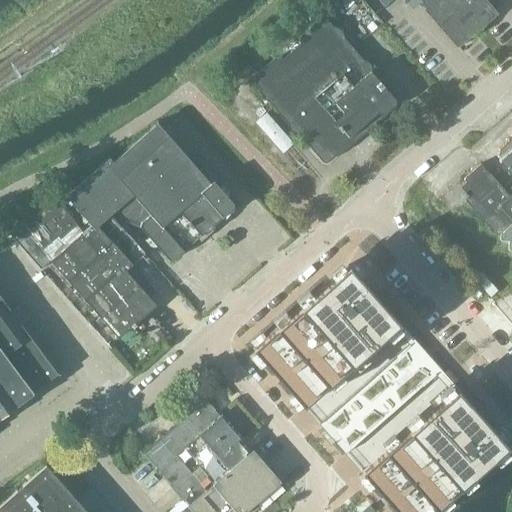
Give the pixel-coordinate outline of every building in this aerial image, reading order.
[(486,0),(376,0),(383,7),(390,0),(402,0),(411,9),(420,2),(459,47),(474,34),(474,35),(482,27),(498,14),(488,2),(486,0)] [(384,114),(386,113),(391,108),(393,107),(394,104),(394,102),(394,100),(394,99),(393,98),(389,93),(387,94),(382,88),(383,87),(337,33),(329,23),(328,21),(326,20),(323,19),(321,19),(320,20),(301,36),(300,38),(299,39),(299,41),(300,45),(282,59),(280,58),(279,58),(277,58),(275,59),(274,59),(256,74),(255,76),(254,79),(254,81),(255,83),(257,86),(319,158),(321,160),(323,161),(324,162),(326,162),(328,161),(330,161),(336,156),(337,154),(338,152),(338,150),(338,148),(337,146),(377,112),(379,114),(380,114),(381,114),(383,114),(384,114)] [(93,230),(99,225),(110,216),(120,227),(130,218),(141,223),(140,225),(140,226),(140,227),(141,229),(148,237),(144,240),(147,244),(150,246),(151,246),(153,246),(154,246),(156,246),(167,258),(168,259),(169,260),(171,260),(172,260),(173,260),(174,259),(177,258),(197,240),(198,238),(198,237),(199,236),(199,235),(199,233),(198,232),(207,224),(219,213),(220,214),(222,215),(223,215),(225,215),(226,214),(230,210),(232,208),(232,207),(232,206),(232,204),(232,202),(231,201),(227,197),(228,195),(228,192),(228,190),(227,189),(223,185),(220,188),(213,180),(209,183),(205,179),(157,124),(112,163),(109,159),(65,197),(93,230)] [(511,176),(487,148),(439,191),(508,271),(511,268),(511,176)] [(55,198),(9,232),(41,269),(51,261),(119,339),(157,306),(126,271),(133,265),(144,255),(120,227),(110,216),(99,225),(93,230),(65,197),(61,194),(55,198)] [(331,280),(253,349),(262,359),(267,365),(276,374),(281,380),(304,406),(306,405),(374,344),(399,322),(376,296),(371,291),(361,279),(348,265),(331,280)] [(0,415),(34,391),(47,382),(51,378),(57,374),(58,373),(21,323),(28,318),(23,312),(19,305),(11,311),(0,295),(0,415)] [(414,335),(395,352),(422,382),(440,366),(414,335)] [(455,382),(360,467),(401,511),(424,511),(506,439),(455,382)] [(147,459),(188,506),(253,450),(247,443),(222,414),(220,416),(209,403),(199,402),(147,447),(147,459)] [(188,506),(180,511),(243,511),(241,509),(250,502),(253,505),(254,504),(261,499),(258,495),(271,483),(272,477),(262,465),(264,463),(253,450),(188,506)] [(0,511),(86,511),(49,470),(46,467),(0,507),(0,511)]
